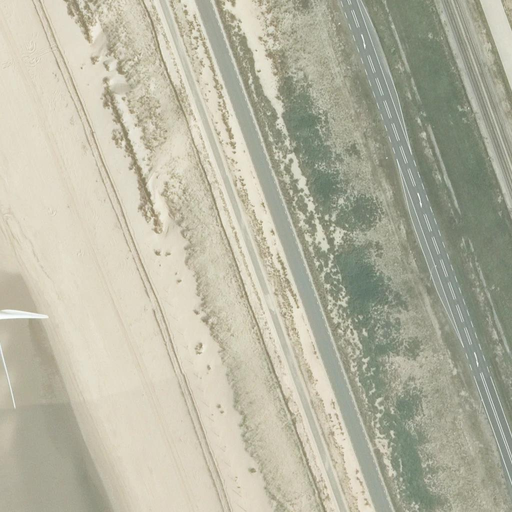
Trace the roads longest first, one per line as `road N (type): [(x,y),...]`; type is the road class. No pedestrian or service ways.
road 1 (unclassified): [(193,0),(234,93),(383,511)]
road 2 (trunk): [(275,0),(341,163),(407,274)]
road 3 (trunk): [(312,0),(407,274)]
road 4 (secondary): [(439,267),(346,0)]
road 5 (trunk): [(439,267),(433,143),(385,0)]
road 6 (trunk): [(407,274),(491,511)]
road 7 (secondary): [(511,465),(439,267)]
